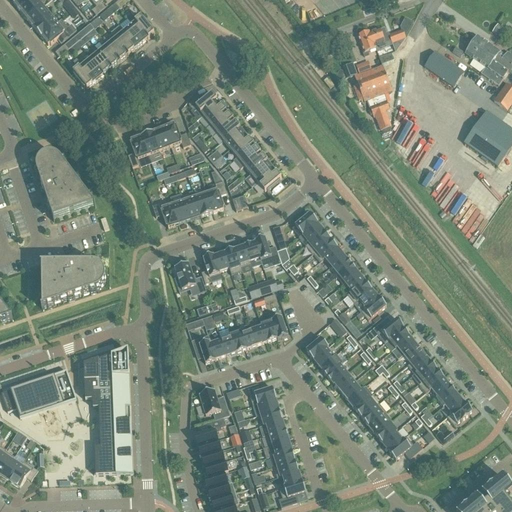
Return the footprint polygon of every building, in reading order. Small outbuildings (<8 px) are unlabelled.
[(20,0),(14,5),(21,14),(37,0),(20,0)] [(37,0),(21,14),(28,22),(44,8),(37,0)] [(78,8),(85,2),(82,0),(77,0),(74,3),(78,8)] [(127,0),(122,0),(115,6),(119,10),(129,2),(127,0)] [(73,8),(69,2),(65,5),(69,11),(73,8)] [(92,12),(96,17),(106,9),(102,4),(92,12)] [(107,12),(111,17),(119,10),(115,6),(107,12)] [(44,8),(28,22),(34,30),(51,17),(44,8)] [(105,23),(111,17),(107,12),(101,18),(105,23)] [(58,25),(51,17),(34,30),(41,39),(58,25)] [(141,19),(132,26),(146,43),(154,35),(153,34),(154,33),(143,20),(142,21),(141,19)] [(370,33),(358,38),(363,54),(365,59),(369,57),(368,53),(376,50),(378,54),(383,52),(382,50),(392,46),(395,54),(406,40),(405,39),(414,24),(405,20),(400,29),(401,31),(389,36),(388,34),(387,34),(385,29),(380,31),(380,30),(370,34),(370,33)] [(61,46),(73,36),(76,33),(72,29),(71,27),(68,30),(61,22),(58,25),(41,39),(48,47),(50,46),(51,47),(57,42),(61,46)] [(95,22),(90,26),(94,31),(95,32),(99,28),(95,22)] [(90,26),(82,33),(86,37),(89,42),(94,38),(90,33),(94,31),(90,26)] [(124,33),(137,49),(146,43),(132,26),(124,33)] [(111,34),(112,36),(115,40),(116,41),(116,40),(129,56),(137,49),(124,33),(119,28),(111,34)] [(503,43),(508,37),(498,30),(494,36),(503,43)] [(82,33),(74,40),(77,44),(81,49),(87,44),(83,39),(86,37),(82,33)] [(112,43),(107,47),(121,63),(129,56),(116,40),(116,41),(115,40),(112,36),(109,39),(112,43)] [(498,66),(504,57),(478,38),(475,39),(473,42),(474,44),(496,59),(493,63),(498,66)] [(74,40),(65,47),(69,52),(73,56),(78,51),(74,47),(77,44),(74,40)] [(103,50),(99,53),(112,70),(121,63),(107,47),(104,43),(100,46),(103,50)] [(488,71),(493,63),(496,59),(474,44),(470,50),(467,50),(465,53),(466,55),(485,69),(488,71)] [(55,55),(59,60),(69,52),(65,47),(55,55)] [(453,54),(460,59),(463,54),(456,49),(453,54)] [(99,53),(90,60),(104,77),(112,70),(99,53)] [(454,90),(464,74),(434,54),(424,69),(454,90)] [(505,57),(498,66),(508,73),(511,75),(511,56),(508,54),(506,57),(505,57)] [(87,63),(82,67),(96,84),(104,77),(90,60),(88,56),(84,59),(87,63)] [(77,60),(73,63),(79,70),(73,74),(75,76),(74,77),(84,90),(85,89),(87,91),(96,84),(82,67),(77,60)] [(508,73),(498,66),(493,63),(488,71),(485,69),(481,75),(498,88),(508,73)] [(371,71),(368,64),(357,69),(360,75),(371,71)] [(345,68),(343,69),(347,80),(354,77),(357,76),(353,65),(345,68)] [(385,96),(392,93),(383,67),(357,76),(354,77),(358,86),(353,88),(358,100),(358,101),(359,101),(362,103),(364,102),(364,104),(367,103),(370,111),(370,110),(374,120),(375,119),(381,132),(384,136),(390,134),(391,129),(392,129),(386,113),(390,111),(387,104),(388,104),(385,96)] [(511,89),(506,85),(494,103),(507,113),(511,106),(511,89)] [(202,103),(197,97),(189,107),(193,112),(196,110),(203,118),(220,105),(213,96),(211,97),(210,96),(202,103)] [(220,105),(203,118),(210,126),(226,113),(220,105)] [(392,120),(398,123),(388,139),(397,144),(408,126),(414,129),(418,122),(402,113),(401,115),(397,112),(392,120)] [(226,113),(210,126),(217,135),(233,121),(226,113)] [(511,130),(487,113),(464,145),(498,170),(511,150),(511,130)] [(240,130),(233,121),(217,135),(224,143),(240,130)] [(174,125),(164,130),(171,149),(182,146),(183,151),(191,148),(187,136),(180,138),(176,127),(175,128),(174,125)] [(152,134),(160,154),(171,150),(164,130),(152,134)] [(247,138),(240,130),(224,143),(230,152),(247,138)] [(141,138),(149,158),(160,154),(152,134),(141,138)] [(149,158),(141,138),(131,142),(132,144),(130,145),(134,156),(128,158),(133,170),(140,167),(138,162),(149,158)] [(254,146),(247,138),(230,152),(237,160),(233,163),(234,163),(254,146)] [(195,144),(199,149),(204,145),(200,141),(195,144)] [(199,149),(204,155),(209,152),(204,145),(199,149)] [(261,155),(254,146),(234,163),(240,171),(261,155)] [(244,168),(251,177),(268,163),(261,155),(240,171),(241,171),(244,168)] [(213,166),(218,161),(213,156),(208,160),(213,166)] [(76,182),(65,168),(64,169),(61,164),(62,163),(59,161),(56,158),(51,157),(45,158),(41,162),(38,167),(37,171),(38,176),(39,175),(42,181),(40,181),(44,194),(45,194),(50,204),(48,205),(54,224),(55,223),(55,222),(94,209),(95,210),(96,209),(79,187),(78,188),(75,183),(76,182)] [(213,166),(217,171),(222,167),(218,161),(213,166)] [(251,177),(258,185),(274,172),(268,163),(251,177)] [(168,174),(169,176),(179,172),(177,166),(166,171),(168,174)] [(281,180),(274,172),(258,185),(265,194),(267,192),(268,193),(280,183),(280,182),(281,180)] [(157,179),(159,184),(164,182),(170,179),(169,176),(168,174),(157,179)] [(170,179),(164,182),(166,188),(173,185),(171,179),(170,179)] [(206,192),(205,192),(213,215),(224,212),(223,210),(224,209),(221,198),(227,196),(223,184),(215,187),(217,192),(207,195),(206,192)] [(205,192),(194,196),(202,219),(213,215),(205,192)] [(191,200),(184,203),(191,223),(202,219),(193,193),(189,195),(191,200)] [(248,210),(244,198),(238,200),(242,212),(248,210)] [(238,200),(232,202),(236,214),(242,212),(238,200)] [(184,203),(172,207),(179,227),(191,223),(184,203)] [(160,205),(152,208),(156,220),(163,218),(166,229),(168,228),(169,231),(179,227),(172,207),(162,210),(160,205)] [(293,231),(300,239),(318,225),(311,216),(305,220),(304,219),(300,223),(301,224),(293,231)] [(101,222),(105,233),(109,231),(109,230),(106,220),(101,222)] [(318,225),(300,239),(300,240),(303,238),(309,245),(305,248),(306,249),(324,233),(318,225)] [(312,257),(331,242),(324,233),(306,249),(312,257)] [(278,253),(276,249),(269,251),(265,240),(255,243),(255,245),(261,263),(272,259),(275,268),(282,266),(280,260),(278,253)] [(320,264),(338,250),(331,242),(312,257),(313,257),(314,257),(320,264)] [(255,245),(245,248),(251,267),(253,271),(263,267),(261,263),(255,245)] [(251,267),(245,248),(235,251),(242,274),(243,274),(242,270),(251,267)] [(330,271),(345,258),(338,250),(320,264),(321,265),(325,261),(331,269),(330,270),(330,271)] [(242,274),(235,251),(224,255),(232,277),(242,274)] [(232,277),(224,255),(214,258),(220,276),(221,276),(220,274),(229,271),(231,278),(232,277)] [(207,273),(202,275),(205,287),(212,284),(222,281),(220,276),(214,258),(210,260),(210,259),(203,261),(207,273)] [(348,262),(345,258),(330,271),(337,279),(352,266),(348,262)] [(61,267),(41,267),(41,268),(42,268),(43,310),(42,310),(42,311),(68,302),(68,300),(74,299),(74,300),(91,295),(90,293),(96,292),(96,293),(100,291),(105,286),(106,280),(105,275),(103,271),(96,267),(92,266),(92,267),(86,268),(86,266),(73,266),(73,267),(61,269),(61,267)] [(196,289),(198,297),(207,294),(202,279),(194,282),(189,266),(175,270),(178,280),(175,281),(180,296),(181,296),(180,294),(196,289)] [(345,286),(358,275),(355,271),(356,271),(352,266),(337,279),(339,278),(345,286)] [(365,284),(358,275),(345,286),(352,294),(347,298),(348,298),(365,284)] [(278,292),(276,285),(274,281),(268,283),(272,295),(277,293),(278,292)] [(354,306),(372,292),(365,284),(348,298),(354,306)] [(379,300),(372,292),(354,306),(355,307),(359,303),(366,310),(361,314),(361,315),(379,300),(379,299),(379,300)] [(275,297),(264,300),(266,306),(277,302),(275,297)] [(264,300),(254,304),(255,308),(256,310),(266,306),(264,300)] [(369,323),(386,309),(379,300),(361,315),(369,323)] [(0,305),(0,325),(13,321),(13,320),(11,320),(0,305)] [(282,319),(271,323),(278,342),(288,339),(282,319)] [(385,346),(403,330),(401,327),(401,326),(397,321),(377,337),(385,346)] [(278,342),(271,323),(261,326),(268,346),(278,342)] [(196,331),(194,324),(186,327),(188,334),(196,331)] [(268,346),(261,326),(251,330),(257,349),(268,346)] [(347,334),(343,329),(337,334),(341,339),(347,334)] [(257,349),(251,330),(250,330),(251,332),(242,335),(241,333),(247,352),(257,349)] [(410,339),(403,330),(385,346),(389,343),(395,351),(410,339)] [(247,352),(241,333),(230,337),(237,356),(247,352)] [(237,356),(230,337),(220,340),(227,359),(237,356)] [(210,344),(210,343),(209,338),(192,344),(198,362),(204,360),(206,366),(216,363),(210,344)] [(395,351),(390,355),(397,363),(404,358),(417,347),(410,339),(395,351)] [(227,359),(220,340),(220,343),(211,346),(210,343),(210,344),(216,363),(227,359)] [(313,362),(329,350),(321,341),(316,345),(311,349),(306,353),(313,362)] [(158,358),(157,342),(150,343),(152,359),(158,358)] [(424,356),(417,347),(404,358),(410,366),(408,368),(424,356)] [(329,350),(313,362),(314,363),(314,362),(321,370),(335,358),(333,359),(327,352),(329,350)] [(112,358),(84,368),(86,403),(93,402),(93,411),(99,411),(101,455),(95,455),(96,462),(96,478),(133,477),(129,358),(129,353),(112,358)] [(412,379),(431,364),(424,356),(408,368),(414,376),(412,379)] [(327,379),(342,366),(335,358),(321,370),(324,374),(323,374),(327,379)] [(419,387),(437,372),(431,364),(412,379),(419,387)] [(343,367),(342,366),(327,379),(331,383),(334,387),(349,375),(349,374),(347,376),(341,368),(343,367)] [(426,396),(444,381),(437,372),(419,387),(426,396)] [(67,374),(1,396),(8,415),(17,412),(20,421),(76,402),(67,374)] [(341,395),(356,383),(349,375),(334,387),(341,395)] [(436,401),(451,389),(444,381),(426,396),(432,392),(438,399),(436,401)] [(356,383),(341,395),(348,404),(361,393),(354,385),(356,383)] [(273,390),(261,394),(259,389),(248,392),(250,398),(253,409),(276,401),(273,390)] [(355,412),(367,402),(370,400),(373,397),(366,389),(361,393),(348,404),(355,412)] [(443,409),(458,397),(451,389),(436,401),(443,409)] [(226,404),(219,406),(215,392),(200,397),(206,418),(214,416),(215,420),(221,418),(222,421),(223,421),(230,418),(226,404)] [(416,404),(409,395),(404,399),(411,408),(415,405),(416,404)] [(367,402),(355,412),(362,420),(379,406),(379,405),(373,397),(370,400),(367,402)] [(447,420),(466,405),(465,406),(458,397),(443,409),(443,410),(445,408),(451,416),(447,420)] [(276,401),(253,409),(256,419),(261,417),(279,412),(276,402),(276,401)] [(454,429),(461,424),(470,417),(469,417),(473,414),(466,405),(447,420),(454,429)] [(369,429),(386,414),(379,406),(362,420),(369,429)] [(282,422),(279,412),(261,417),(264,428),(282,422)] [(386,414),(369,429),(375,437),(390,425),(393,423),(386,415),(386,414)] [(208,425),(211,433),(195,438),(199,449),(218,443),(216,435),(222,433),(221,430),(226,429),(223,421),(222,421),(208,425)] [(286,432),(282,422),(264,428),(266,428),(269,437),(267,438),(286,432)] [(382,445),(397,433),(390,425),(375,437),(382,445)] [(286,432),(267,438),(271,448),(289,443),(287,438),(288,438),(286,432)] [(389,454),(407,439),(406,439),(403,441),(397,433),(382,445),(389,453),(388,454),(389,454)] [(233,439),(236,449),(240,448),(241,447),(238,437),(233,439)] [(407,439),(389,454),(396,463),(405,456),(410,462),(423,451),(417,444),(413,447),(407,439)] [(199,449),(202,460),(222,454),(218,443),(199,449)] [(292,453),(289,443),(271,448),(271,449),(273,448),(276,457),(274,458),(274,459),(292,453)] [(0,476),(2,478),(12,462),(13,463),(15,460),(6,454),(5,453),(0,461),(0,476)] [(274,459),(270,460),(274,470),(295,463),(292,453),(274,459)] [(202,460),(205,470),(225,464),(222,454),(202,460)] [(11,484),(21,468),(13,463),(12,462),(2,478),(11,484)] [(299,473),(295,463),(274,470),(277,480),(299,473)] [(21,468),(11,484),(12,485),(11,485),(18,489),(20,490),(27,481),(31,484),(38,474),(33,470),(24,464),(21,468)] [(205,470),(208,481),(205,482),(228,475),(225,464),(205,470)] [(302,483),(299,473),(277,480),(277,481),(283,479),(286,488),(279,491),(303,484),(302,483)] [(228,475),(205,482),(208,493),(233,485),(232,485),(231,485),(228,475)] [(511,511),(511,508),(505,499),(511,493),(511,490),(503,480),(482,497),(483,498),(479,501),(478,500),(463,511),(511,511)] [(306,494),(303,484),(279,491),(282,501),(279,502),(281,511),(299,505),(296,497),(306,494)] [(208,493),(211,503),(236,496),(233,485),(208,493)] [(211,503),(214,511),(221,511),(239,506),(236,496),(211,503)]
